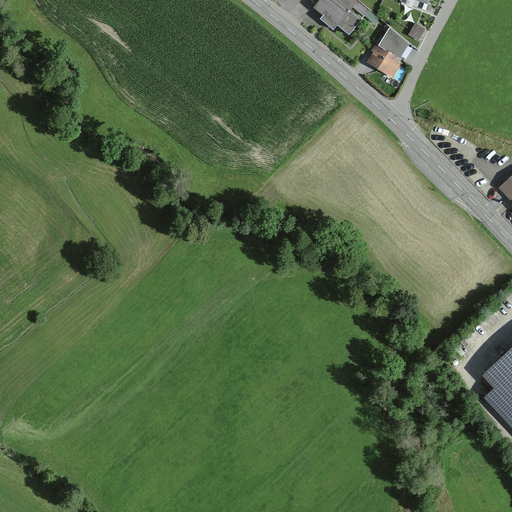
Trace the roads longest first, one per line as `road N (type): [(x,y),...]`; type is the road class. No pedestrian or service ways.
road 1 (secondary): [(251,0),(395,122)]
road 2 (secondary): [(395,122),(511,243)]
road 3 (unknown): [(511,435),(471,376),(511,321)]
road 4 (residential): [(395,122),(457,0)]
